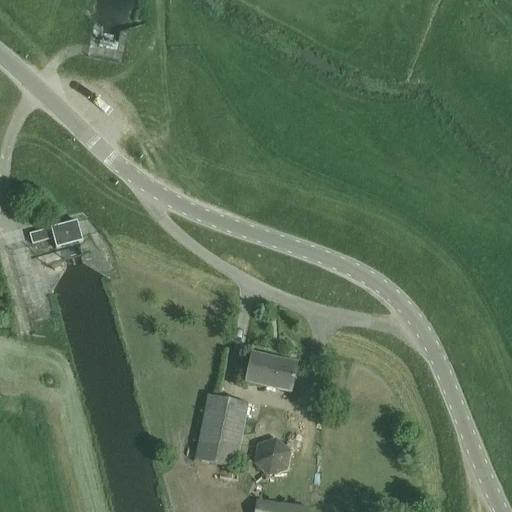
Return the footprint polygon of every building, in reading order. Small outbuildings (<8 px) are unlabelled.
[(33,226),(40,224),(39,217),(31,219),(33,226)] [(77,223),(29,236),(31,246),(53,240),(56,251),(82,244),(77,223)] [(290,395),(296,365),(251,355),(245,385),(290,395)] [(248,405),(208,397),(195,462),(235,470),(248,405)] [(286,472),(291,454),(276,440),(257,446),(253,465),(268,478),(286,472)] [(307,511),(308,510),(257,502),(255,511),(307,511)]
